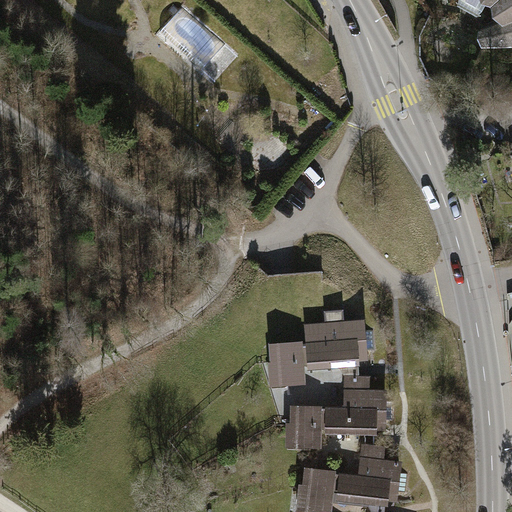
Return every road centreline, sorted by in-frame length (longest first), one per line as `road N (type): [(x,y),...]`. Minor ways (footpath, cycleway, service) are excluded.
road 1 (secondary): [(493,511),(485,370),(470,286),(448,210),(350,0)]
road 2 (track): [(0,435),(50,390),(188,314),(243,243)]
road 3 (track): [(0,103),(153,217),(243,243)]
